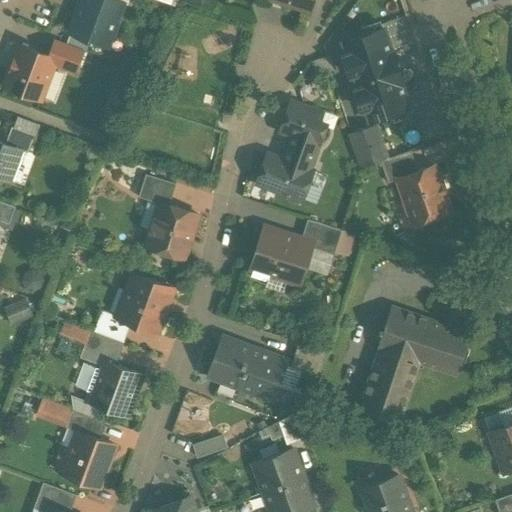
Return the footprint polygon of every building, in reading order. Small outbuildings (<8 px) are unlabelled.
[(82,0),(82,2),(83,2),(80,13),(78,12),(71,32),(106,45),(110,34),(112,33),(117,21),(116,19),(122,2),(117,0),(82,0)] [(276,0),(309,10),(312,0),(276,0)] [(403,83),(392,51),(391,51),(383,28),(342,42),(346,55),(343,56),(350,75),(353,74),(358,89),(355,90),(361,109),(365,108),(369,120),(410,107),(402,84),(403,83)] [(83,49),(55,39),(49,55),(57,58),(55,64),(75,72),(83,49)] [(49,55),(19,44),(14,58),(13,58),(9,69),(10,69),(4,85),(41,99),(55,64),(57,58),(49,55)] [(330,55),(312,61),(316,76),(335,69),(330,55)] [(312,107),(308,109),(291,103),(281,130),(292,134),(319,144),(325,126),(318,123),(321,114),(320,110),(312,107)] [(376,125),(350,133),(362,167),(381,161),(387,158),(376,125)] [(34,135),(12,126),(6,143),(20,149),(20,150),(28,153),(34,135)] [(319,144),(292,134),(282,160),(309,170),(319,144)] [(6,143),(0,141),(0,175),(9,179),(20,150),(20,149),(6,143)] [(387,158),(381,161),(388,182),(398,179),(398,178),(418,171),(411,150),(387,158)] [(282,160),(268,155),(258,182),(274,188),(276,192),(284,195),(288,193),(302,198),(312,171),(309,170),(282,160)] [(418,171),(398,178),(398,179),(406,203),(412,206),(417,220),(419,220),(424,222),(429,221),(432,215),(450,209),(444,193),(440,183),(441,181),(438,172),(437,171),(435,165),(418,171)] [(176,183),(146,174),(138,197),(160,203),(160,202),(169,205),(176,183)] [(15,206),(0,200),(0,219),(9,223),(15,206)] [(169,205),(160,202),(160,203),(147,245),(184,257),(198,214),(169,205)] [(342,230),(308,219),(302,238),(313,241),(311,248),(334,255),(342,230)] [(294,237),(265,228),(266,226),(264,226),(251,268),(300,284),(311,248),(313,241),(302,238),(294,235),(294,237)] [(173,288),(134,273),(119,315),(118,316),(131,321),(157,331),(173,288)] [(36,317),(31,301),(8,309),(14,325),(36,317)] [(470,333),(391,306),(378,347),(380,348),(419,361),(457,374),(470,333)] [(119,315),(102,309),(94,330),(124,341),(131,321),(118,316),(119,315)] [(94,330),(91,329),(82,352),(99,359),(101,353),(118,359),(124,341),(94,330)] [(252,347),(223,336),(209,375),(238,386),(252,347)] [(327,351),(299,342),(291,366),(318,376),(327,351)] [(252,347),(238,386),(272,399),(287,359),(252,347)] [(419,361),(380,348),(360,409),(399,422),(419,361)] [(142,373),(104,359),(101,368),(93,391),(89,401),(126,415),(131,402),(135,400),(138,392),(136,388),(142,373)] [(86,362),(78,386),(93,391),(101,368),(86,362)] [(35,412),(65,423),(71,406),(41,395),(35,412)] [(73,408),(66,427),(77,431),(78,430),(100,438),(107,420),(73,408)] [(294,412),(278,421),(287,444),(303,438),(294,412)] [(500,412),(485,417),(490,432),(505,426),(500,412)] [(511,423),(505,426),(490,432),(504,472),(511,468),(511,423)] [(100,438),(78,430),(77,431),(71,449),(62,445),(54,466),(63,470),(62,472),(100,486),(115,444),(100,438)] [(201,459),(230,449),(226,439),(197,448),(201,459)] [(264,491),(304,477),(293,448),(254,462),(264,491)] [(411,511),(398,475),(362,487),(369,506),(367,509),(368,511),(411,511)] [(304,477),(264,491),(271,511),(297,511),(314,506),(304,477)] [(70,511),(77,494),(43,482),(33,508),(44,511),(46,511),(49,505),(67,511),(70,511)] [(511,492),(495,499),(499,511),(501,511),(511,508),(511,492)] [(195,511),(190,496),(155,509),(155,511),(195,511)]
